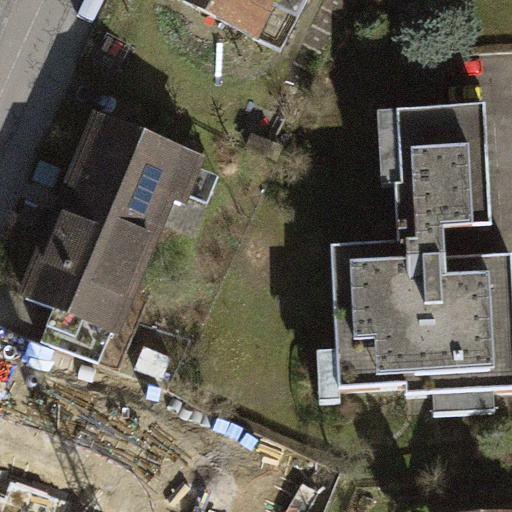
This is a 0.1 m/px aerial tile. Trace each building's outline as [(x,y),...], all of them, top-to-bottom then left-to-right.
[(311,0),(180,0),(285,53),(311,0)] [(494,247),(488,118),(381,123),(385,205),(398,204),(401,255),(332,258),(339,413),(511,404),(511,273),(448,277),(447,263),(447,249),(494,247)] [(222,170),(114,126),(80,210),(36,318),(66,330),(56,354),(124,382),(193,213),(203,217),(222,170)] [(0,511),(37,511),(72,390),(0,370),(0,511)] [(291,511),(301,470),(229,453),(233,436),(175,422),(160,485),(112,474),(103,511),(291,511)]
